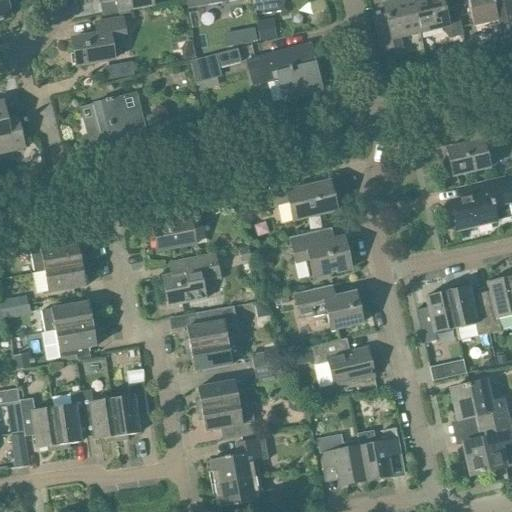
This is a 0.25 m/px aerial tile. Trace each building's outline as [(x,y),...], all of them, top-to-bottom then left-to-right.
[(0,0),(0,19),(10,18),(6,0),(0,0)] [(103,0),(104,4),(117,2),(119,14),(153,8),(151,0),(103,0)] [(185,0),(187,9),(220,4),(238,1),(237,0),(185,0)] [(252,0),(253,6),(254,6),(256,17),(282,12),(285,1),(284,0),(252,0)] [(401,39),(420,34),(411,0),(403,0),(383,5),(385,14),(374,17),(376,28),(383,55),(404,50),(401,39)] [(411,0),(420,34),(443,29),(444,33),(450,39),(464,36),(455,0),(450,0),(443,2),(442,0),(411,0)] [(511,7),(505,9),(502,0),(474,0),(475,0),(468,2),(474,28),(498,22),(501,35),(511,32),(511,7)] [(127,41),(123,19),(95,24),(97,35),(72,40),(77,67),(114,61),(111,44),(127,41)] [(259,23),(259,40),(277,39),(277,22),(259,23)] [(228,48),(259,42),(256,28),(225,33),(228,48)] [(322,92),(310,45),(247,62),(253,86),(279,79),(285,102),(322,92)] [(241,63),(237,49),(190,61),(196,84),(221,78),(218,69),(241,63)] [(398,77),(394,58),(384,60),(389,80),(398,77)] [(131,64),(103,69),(106,82),(133,77),(131,64)] [(445,67),(429,71),(433,86),(449,82),(445,67)] [(146,133),(136,94),(80,109),(93,160),(142,148),(138,135),(146,133)] [(3,102),(0,103),(0,153),(0,155),(25,149),(18,116),(6,118),(3,102)] [(500,152),(494,125),(461,133),(464,146),(446,150),(452,178),(490,169),(486,155),(500,152)] [(298,190),(295,176),(269,182),(274,207),(289,204),(293,222),(336,212),(330,183),(298,190)] [(511,217),(511,215),(503,178),(458,189),(460,201),(450,203),(457,231),(496,222),(496,221),(511,217)] [(201,225),(197,204),(170,209),(173,221),(151,225),(157,253),(195,246),(192,227),(201,225)] [(332,241),(329,229),(291,238),(297,263),(311,260),(315,277),(350,269),(343,238),(332,241)] [(65,232),(20,243),(21,245),(23,254),(30,253),(33,268),(34,275),(35,274),(45,272),(45,273),(86,265),(84,254),(81,255),(79,244),(67,246),(65,232)] [(266,256),(264,245),(250,247),(252,259),(266,256)] [(251,261),(248,247),(238,249),(241,263),(251,261)] [(221,278),(216,255),(186,261),(189,272),(161,278),(167,307),(207,299),(204,281),(221,278)] [(34,275),(32,275),(36,294),(49,292),(49,294),(87,287),(84,276),(88,275),(86,265),(45,273),(45,272),(35,274),(34,275)] [(481,297),(489,334),(501,332),(498,320),(511,316),(511,290),(508,274),(498,276),(499,280),(488,283),(491,295),(481,297)] [(334,298),(331,286),(294,294),(300,321),(327,315),(331,331),(363,324),(355,293),(334,298)] [(478,337),(489,334),(481,297),(472,299),(469,287),(458,290),(457,286),(446,288),(456,329),(476,325),(478,337)] [(417,310),(416,310),(424,345),(425,345),(425,344),(437,341),(435,334),(456,329),(446,288),(435,291),(436,295),(425,297),(428,308),(418,311),(417,310)] [(0,310),(28,306),(26,296),(0,300),(0,310)] [(287,296),(274,299),(275,307),(289,304),(287,296)] [(45,334),(56,332),(55,331),(97,324),(95,314),(91,314),(89,303),(79,304),(78,301),(54,305),(54,309),(40,312),(45,334)] [(228,343),(229,345),(239,343),(233,307),(198,313),(200,325),(187,328),(189,340),(185,341),(186,351),(228,343)] [(99,335),(97,324),(55,331),(56,332),(59,354),(60,354),(61,359),(77,356),(78,361),(91,359),(89,349),(97,347),(95,335),(99,335)] [(346,353),(343,341),(313,348),(317,366),(329,363),(334,388),(375,379),(368,348),(346,353)] [(228,343),(186,351),(189,362),(192,361),(194,372),(233,365),(229,345),(228,343)] [(251,355),(254,370),(279,365),(276,351),(251,355)] [(26,370),(24,356),(11,358),(13,372),(26,370)] [(466,374),(464,363),(463,362),(445,366),(448,378),(466,374)] [(285,396),(279,365),(254,370),(257,385),(273,382),(276,395),(278,395),(278,397),(285,396)] [(198,411),(239,404),(235,382),(198,389),(200,400),(196,401),(198,411)] [(130,397),(112,400),(118,442),(129,440),(128,436),(139,434),(137,418),(149,417),(144,383),(128,385),(130,397)] [(476,417),(479,429),(507,422),(502,401),(490,404),(485,383),(450,391),(457,422),(476,417)] [(19,403),(19,402),(17,391),(9,392),(9,395),(0,396),(0,406),(6,405),(19,403)] [(80,393),(87,439),(95,438),(95,441),(107,439),(108,443),(118,442),(112,400),(93,402),(92,391),(80,393)] [(53,408),(59,451),(71,449),(70,445),(81,443),(81,440),(87,439),(80,393),(70,394),(72,406),(53,408)] [(19,403),(24,433),(25,439),(35,437),(37,450),(48,449),(49,452),(59,451),(53,408),(34,411),(32,400),(19,402),(19,403)] [(239,404),(198,411),(200,422),(203,421),(205,433),(221,430),(224,441),(257,435),(251,402),(239,404)] [(24,433),(19,403),(6,405),(10,435),(24,433)] [(511,421),(507,422),(479,429),(481,441),(463,445),(470,476),(505,468),(505,467),(511,465),(511,439),(511,435),(511,434),(511,421)] [(357,434),(359,448),(365,481),(391,476),(388,457),(401,454),(397,429),(382,432),(384,443),(375,445),(373,431),(357,434)] [(28,467),(24,436),(10,438),(14,469),(28,467)] [(341,436),(317,440),(323,469),(336,467),(339,481),(340,486),(365,481),(359,448),(344,451),(341,436)] [(210,461),(214,485),(256,478),(253,463),(269,460),(265,438),(242,443),(244,455),(210,461)] [(256,478),(214,485),(219,510),(252,504),(253,511),(272,511),(278,511),(274,489),(259,492),(256,478)]
